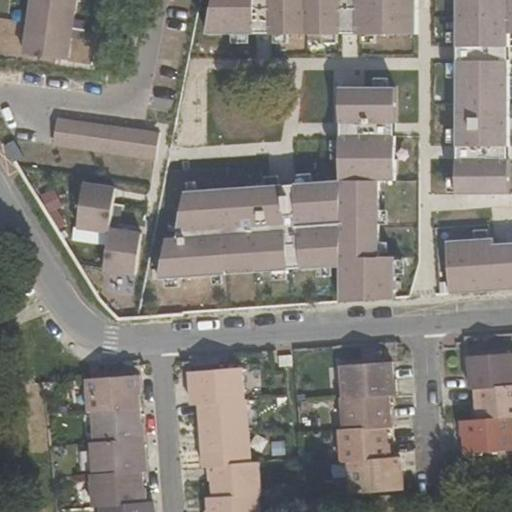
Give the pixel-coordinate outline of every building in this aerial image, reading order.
[(28,0),(22,53),(70,60),(77,0),(28,0)] [(255,34),(255,0),(214,0),(209,34),(255,34)] [(307,34),(306,0),(271,0),(271,33),(307,34)] [(343,0),(306,0),(307,34),(343,34),(343,0)] [(418,0),(357,0),(358,34),(418,34),(418,0)] [(456,0),(456,46),(510,47),(510,34),(510,0),(456,0)] [(511,61),(458,60),(456,146),(509,146),(511,61)] [(397,88),(341,87),(341,123),(397,124),(397,88)] [(161,131),(59,116),(55,145),(156,160),(161,131)] [(396,136),(341,135),(341,180),(396,180),(396,136)] [(510,161),(457,159),(456,193),(509,195),(510,161)] [(110,227),(115,187),(84,184),(79,226),(109,231),(110,227)] [(143,231),(110,227),(109,231),(104,271),(137,276),(143,231)] [(494,238),(447,241),(450,294),(511,290),(511,242),(494,244),(494,238)] [(511,354),(478,357),(468,358),(470,390),(476,390),(511,387),(511,354)] [(376,364),(341,367),(344,401),(390,397),(396,397),(393,363),(376,364)] [(199,406),(246,402),(243,369),(190,373),(192,406),(199,406)] [(142,408),(139,377),(87,382),(89,413),(92,413),(142,408)] [(511,387),(476,390),(478,422),(511,419),(511,387)] [(342,401),(344,431),(388,428),(392,428),(390,397),(344,401),(342,401)] [(202,437),(251,433),(248,402),(246,402),(199,406),(202,437)] [(92,413),(95,445),(144,439),(142,408),(92,413)] [(466,455),(511,452),(511,419),(478,422),(463,423),(466,455)] [(344,431),(339,432),(342,464),(348,464),(390,461),(388,428),(344,431)] [(202,437),(204,469),(212,468),(253,465),(251,433),(202,437)] [(147,472),(144,439),(95,445),(91,445),(94,477),(145,472),(147,472)] [(351,496),(403,492),(400,460),(390,461),(348,464),(351,496)] [(260,496),(263,496),(261,465),(253,465),(212,468),(213,499),(260,496)] [(94,510),(101,509),(148,505),(145,472),(94,477),(90,478),(94,510)] [(208,511),(261,511),(260,496),(213,499),(208,500),(208,511)]
